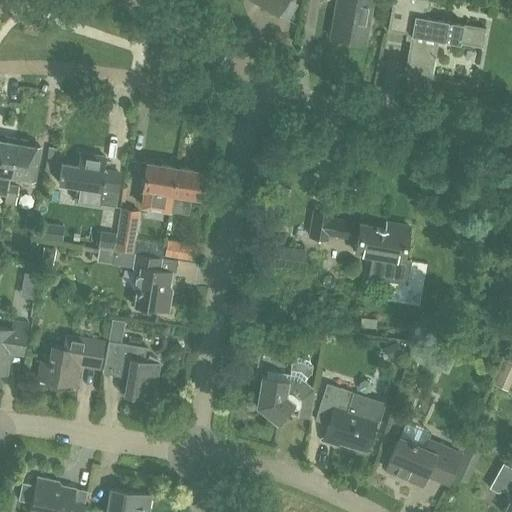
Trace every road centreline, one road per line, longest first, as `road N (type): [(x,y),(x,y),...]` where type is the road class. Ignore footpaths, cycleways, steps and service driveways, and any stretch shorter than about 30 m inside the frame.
road 1 (residential): [(189,457),(235,176),(267,83)]
road 2 (residential): [(511,136),(327,106),(267,83)]
road 3 (residential): [(0,69),(196,88)]
road 4 (residential): [(189,457),(0,415)]
road 5 (residential): [(367,511),(277,474),(189,457)]
road 6 (residential): [(124,0),(267,83)]
